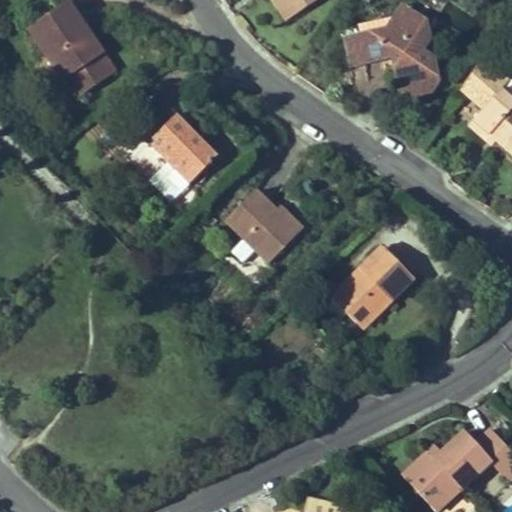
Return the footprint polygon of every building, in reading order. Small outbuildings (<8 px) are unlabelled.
[(72,0),(68,3),(80,20),(84,17),(72,0)] [(318,0),(272,0),(286,21),(318,0)] [(68,3),(28,29),(75,98),(114,71),(80,20),(68,3)] [(412,13),(403,3),(399,15),(412,13)] [(419,57),(423,25),(412,13),(399,15),(357,25),(359,35),(365,64),(397,57),(398,63),(394,68),(398,91),(411,99),(431,95),(439,83),(434,59),(419,57)] [(365,64),(359,35),(343,38),(349,67),(365,64)] [(511,79),(511,80),(508,83),(482,59),(461,90),(483,109),(473,121),(474,122),(495,140),(511,155),(511,79)] [(217,158),(177,116),(139,154),(179,195),(217,158)] [(495,140),(474,122),(470,126),(491,145),(495,140)] [(255,191),(226,221),(269,264),(299,234),(277,212),(255,191)] [(281,208),(277,212),(299,234),(303,230),(281,208)] [(362,330),(413,280),(382,248),(331,298),(362,330)] [(428,452),(402,476),(434,511),(435,511),(490,463),(508,483),(511,480),(511,455),(490,430),(475,444),(465,432),(440,455),(435,459),(428,452)] [(440,455),(433,447),(428,452),(435,459),(440,455)] [(351,511),(351,510),(308,500),(305,511),(304,511),(351,511)]
